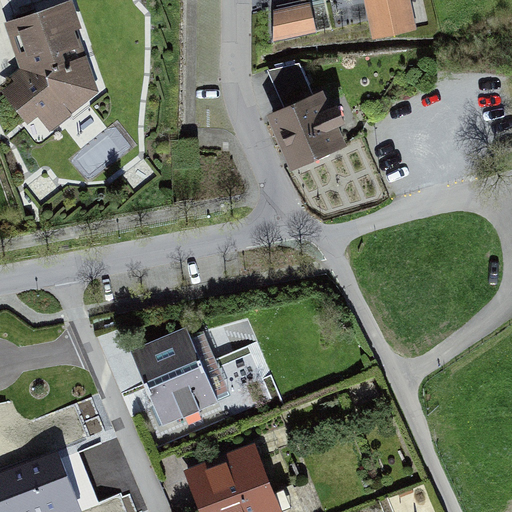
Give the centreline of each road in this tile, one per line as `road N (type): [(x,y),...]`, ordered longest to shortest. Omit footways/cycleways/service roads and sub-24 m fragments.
road 1 (unclassified): [(454,511),(398,381),(334,261),(302,224)]
road 2 (residential): [(65,272),(160,511)]
road 3 (residential): [(65,272),(302,224)]
road 4 (residential): [(302,224),(255,144),(236,88),(236,0)]
